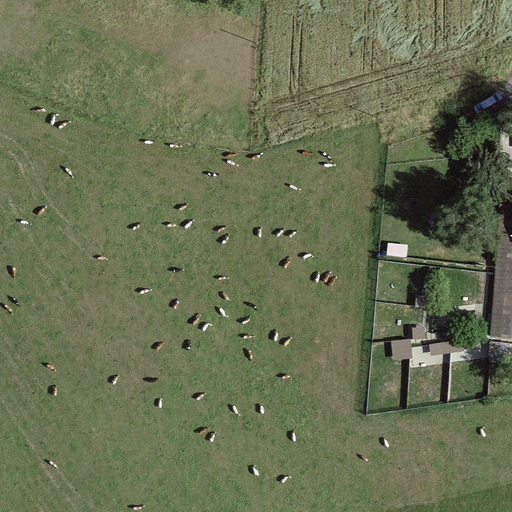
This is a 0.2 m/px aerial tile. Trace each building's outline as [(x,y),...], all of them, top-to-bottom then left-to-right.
[(511,206),(500,206),(491,338),(511,339),(511,206)] [(408,245),(388,243),(386,256),(406,258),(408,245)] [(428,297),(416,296),(415,308),(428,309),(428,297)] [(483,314),(463,315),(464,326),(482,325),(482,322),(483,314)] [(425,327),(412,328),(413,340),(426,339),(425,327)] [(411,340),(391,342),(393,361),(413,359),(412,348),(411,340)] [(463,340),(429,345),(431,356),(450,353),(465,351),(463,340)] [(509,344),(490,342),(489,360),(508,361),(509,344)]
